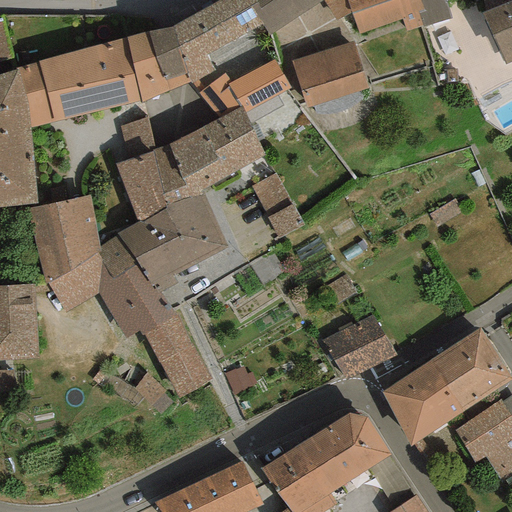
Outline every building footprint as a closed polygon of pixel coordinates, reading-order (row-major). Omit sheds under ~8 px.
[(256,0),(218,0),(172,27),(190,82),(214,70),(206,55),(260,23),(252,6),(257,2),(256,0)] [(256,0),(257,2),(252,6),(260,23),(269,36),(322,0),(256,0)] [(322,0),(335,21),(350,12),(346,0),(322,0)] [(346,0),(350,12),(358,34),(401,19),(406,32),(450,18),(444,2),(442,0),(346,0)] [(511,0),(482,0),(486,12),(482,14),(503,65),(511,61),(511,0)] [(0,17),(0,60),(11,58),(0,17)] [(172,27),(163,29),(125,38),(140,101),(179,86),(190,82),(172,27)] [(125,38),(17,68),(30,129),(51,122),(140,101),(125,38)] [(354,41),(291,60),(305,108),(368,89),(354,41)] [(225,73),(199,93),(218,118),(241,106),(245,113),(290,90),(274,60),(230,82),(225,73)] [(17,68),(0,73),(0,206),(37,202),(30,129),(17,68)] [(182,136),(168,144),(189,198),(203,194),(201,191),(205,188),(264,154),(245,113),(241,106),(218,118),(182,136)] [(130,159),(115,164),(139,221),(165,208),(164,207),(189,198),(168,144),(154,149),(147,117),(120,125),(130,159)] [(275,174),(251,186),(277,239),(304,227),(275,174)] [(139,221),(116,235),(158,293),(160,291),(177,284),(172,275),(227,248),(203,194),(189,198),(164,207),(165,208),(142,222),(139,221)] [(89,195),(25,209),(44,282),(64,313),(97,293),(101,259),(97,252),(99,251),(98,246),(89,195)] [(116,235),(98,246),(99,251),(97,252),(101,259),(97,293),(125,339),(138,331),(142,336),(144,335),(175,315),(160,291),(158,293),(116,235)] [(0,286),(0,360),(37,358),(33,284),(0,286)] [(373,314),(322,340),(343,382),(395,355),(373,314)] [(211,380),(175,315),(144,335),(177,399),(211,380)] [(511,379),(480,328),(430,360),(463,412),(511,380),(511,379)] [(430,360),(381,392),(411,444),(463,412),(430,360)] [(511,418),(501,400),(453,429),(473,463),(484,457),(500,482),(511,474),(511,418)] [(353,406),(262,470),(288,507),(291,511),(323,511),(333,505),(328,497),(388,455),(362,419),(353,406)] [(242,461),(153,502),(160,511),(246,511),(263,505),(242,461)] [(427,511),(416,494),(387,511),(427,511)]
